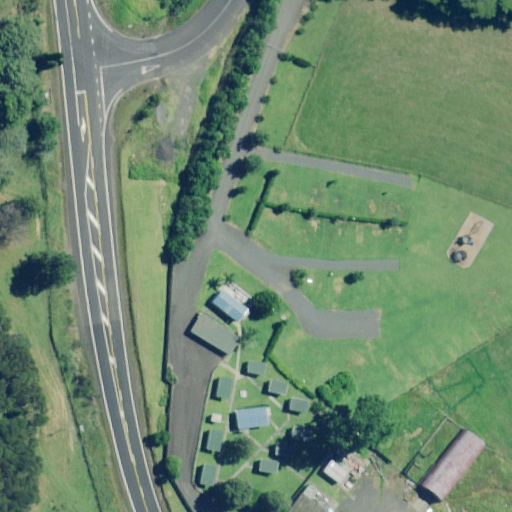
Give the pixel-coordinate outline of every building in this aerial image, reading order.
[(244,311),(220,291),(210,303),(234,323),(244,311)] [(231,333),(199,314),(188,332),(227,356),(238,338),(231,333)] [(263,367),(247,362),(244,373),(259,377),(263,367)] [(231,381),(218,378),(214,398),(227,400),(231,381)] [(286,385),(269,380),(265,392),(282,397),(286,385)] [(266,427),(264,409),(234,411),(236,430),(266,427)] [(332,432),(295,413),(283,436),(320,455),(332,432)] [(214,452),(218,432),(208,430),(204,450),(214,452)] [(483,448),(463,432),(420,486),(439,502),(483,448)] [(363,457),(342,441),(320,471),(341,487),(363,457)] [(292,446),(275,443),(273,458),(290,460),(292,446)] [(276,462),(259,459),(256,472),(273,476),(276,462)] [(210,468),(201,466),(198,485),(207,486),(210,468)] [(487,480),(477,475),(472,486),(482,491),(487,480)] [(321,511),(299,495),(286,511),(321,511)]
